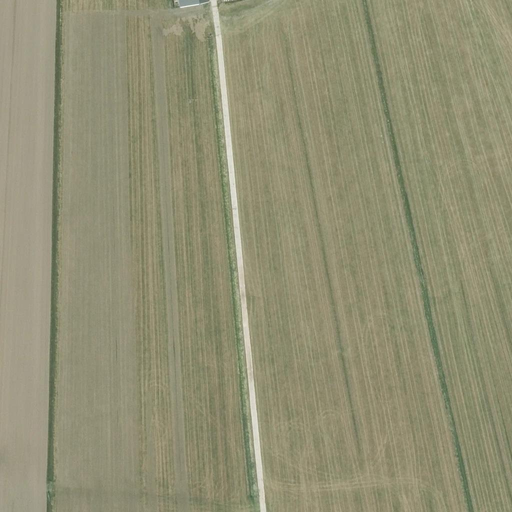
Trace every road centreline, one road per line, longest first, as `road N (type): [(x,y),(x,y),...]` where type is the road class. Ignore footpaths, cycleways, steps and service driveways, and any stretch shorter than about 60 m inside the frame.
road 1 (track): [(214,0),(261,511)]
road 2 (track): [(261,509),(41,487)]
